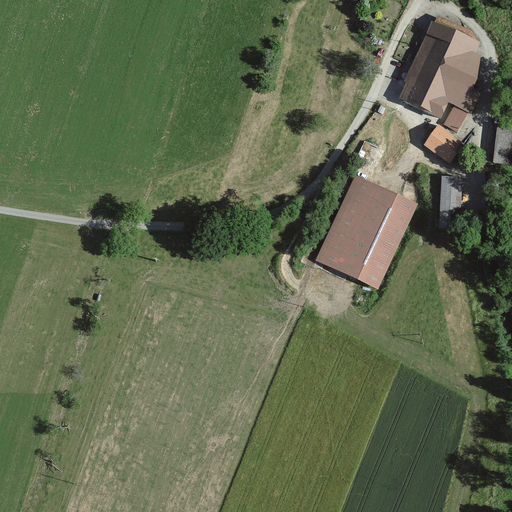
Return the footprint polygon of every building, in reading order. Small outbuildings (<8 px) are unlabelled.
[(479,43),(430,21),(395,99),(439,119),(446,103),(453,106),(465,111),(470,114),(477,98),(464,92),(476,66),(470,64),(479,43)] [(465,111),(453,106),(446,122),(458,128),(465,111)] [(461,144),(436,125),(423,142),(448,161),(461,144)] [(511,160),(511,128),(499,128),(498,160),(511,160)] [(417,205),(354,175),(313,259),(377,289),(417,205)] [(463,178),(440,176),(438,225),(460,226),(463,178)]
